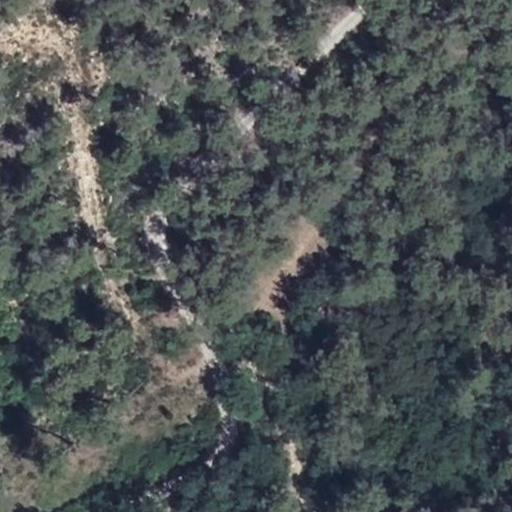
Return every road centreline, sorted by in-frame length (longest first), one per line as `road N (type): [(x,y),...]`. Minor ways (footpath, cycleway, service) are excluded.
road 1 (unclassified): [(223,371),(168,273),(164,228),(172,206),(228,131),(372,0)]
road 2 (unclassified): [(104,511),(229,446)]
